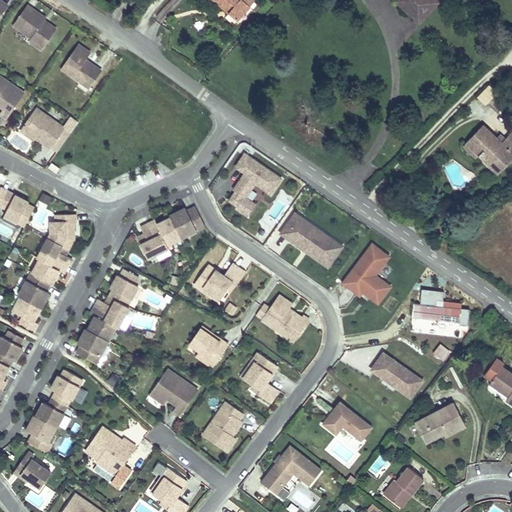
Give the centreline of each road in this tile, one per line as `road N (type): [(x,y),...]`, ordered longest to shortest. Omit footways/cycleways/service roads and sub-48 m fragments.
road 1 (residential): [(207,511),(322,364),(332,326),(316,295),(213,220),(190,175)]
road 2 (unclassified): [(511,311),(233,117)]
road 3 (residential): [(115,217),(0,425)]
road 4 (unknown): [(362,207),(483,75),(511,55)]
road 5 (unclassified): [(233,117),(64,0)]
road 6 (residential): [(0,156),(115,217)]
